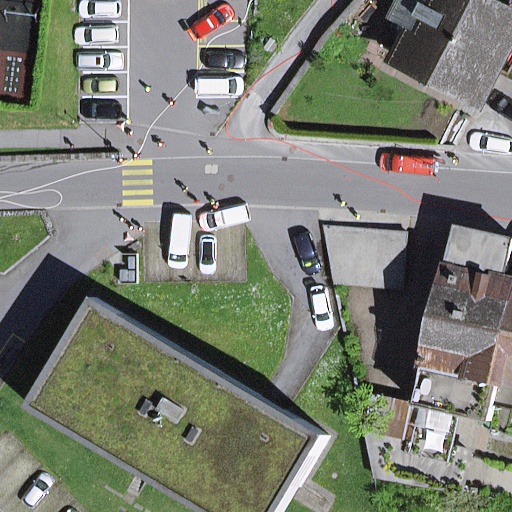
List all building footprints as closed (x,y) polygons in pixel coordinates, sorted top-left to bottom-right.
[(511,80),(511,13),(503,10),(508,0),(402,0),(393,17),(413,28),(398,60),(481,99),(495,72),(511,80)] [(329,227),(340,284),(408,290),(413,234),(329,227)] [(501,383),(498,382),(511,321),(511,281),(507,281),(511,257),(511,239),(459,228),(418,405),(463,416),(492,422),(495,407),(501,383)] [(209,511),(285,511),(330,438),(97,300),(33,408),(209,511)] [(511,321),(498,382),(501,383),(511,385),(511,321)] [(495,407),(511,409),(511,385),(501,383),(495,407)] [(374,432),(455,451),(463,416),(418,405),(366,394),(374,432)] [(367,430),(377,479),(465,494),(473,455),(455,451),(374,432),(367,430)]
